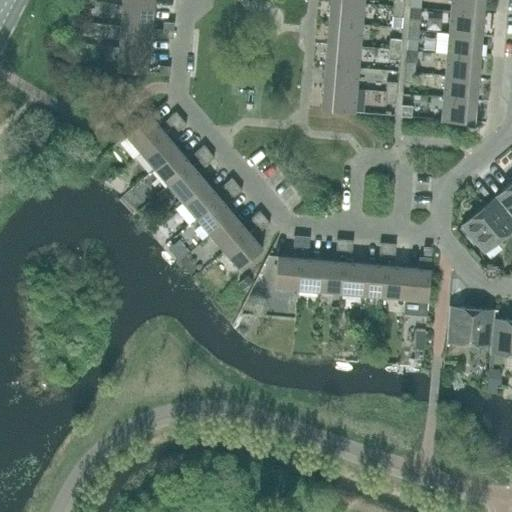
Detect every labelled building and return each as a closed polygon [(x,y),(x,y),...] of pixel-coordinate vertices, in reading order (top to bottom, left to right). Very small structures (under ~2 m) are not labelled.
[(420,8),(421,0),(410,0),(410,7),(420,8)] [(483,14),(483,0),(450,0),(450,11),(483,14)] [(361,25),(363,3),(330,1),(328,22),(361,25)] [(151,29),(153,7),(122,5),(120,26),(151,29)] [(403,17),(404,7),(393,6),(392,16),(403,17)] [(481,35),(483,14),(450,11),(448,32),(481,35)] [(408,29),(418,30),(419,19),(409,18),(408,29)] [(173,31),(174,22),(163,22),(162,30),(173,31)] [(359,46),(361,25),(328,22),(326,44),(359,46)] [(162,30),(151,29),(120,26),(119,48),(149,50),(150,37),(162,38),(172,38),(173,31),(162,30)] [(417,40),(418,30),(408,29),(407,39),(417,40)] [(436,33),(434,53),(446,54),(479,57),(481,35),(448,32),(448,34),(436,33)] [(389,49),(400,50),(401,39),(390,39),(389,49)] [(357,68),(359,46),(326,44),(325,65),(357,68)] [(147,73),(149,50),(119,48),(117,70),(147,73)] [(399,60),(400,50),(389,49),(388,59),(399,60)] [(477,78),(479,57),(446,54),(444,75),(477,78)] [(404,72),(415,73),(416,62),(405,61),(404,72)] [(356,89),(357,68),(325,65),(323,87),(356,89)] [(169,75),(170,67),(159,66),(159,74),(169,75)] [(414,83),(415,73),(404,72),(403,82),(414,83)] [(475,100),(477,78),(444,75),(443,97),(475,100)] [(386,92),(396,93),(397,82),(386,82),(386,92)] [(354,112),(356,89),(323,87),(321,109),(354,112)] [(395,103),(396,93),(386,92),(385,102),(395,103)] [(474,122),(475,100),(443,97),(441,119),(474,122)] [(411,117),(412,106),(401,105),(400,116),(411,117)] [(173,125),(181,118),(176,112),(168,119),(173,125)] [(141,152),(164,132),(149,115),(126,134),(141,152)] [(178,131),(186,124),(181,118),(173,125),(178,131)] [(154,168),(178,149),(164,132),(141,152),(154,168)] [(201,158),(209,151),(204,145),(196,152),(201,158)] [(168,185),(192,165),(178,149),(154,168),(168,185)] [(206,164),(214,157),(209,151),(201,158),(206,164)] [(182,201),(206,182),(192,165),(168,185),(182,201)] [(228,191),(237,184),(232,178),(223,185),(228,191)] [(196,218),(220,198),(206,182),(182,201),(196,218)] [(511,182),(495,197),(511,217),(511,182)] [(234,197),(242,190),(237,184),(228,191),(234,197)] [(483,253),(511,228),(511,217),(495,197),(461,226),(483,253)] [(210,234),(233,215),(220,198),(196,218),(210,234)] [(256,224),(265,217),(259,211),(251,218),(256,224)] [(224,251),(247,231),(233,215),(210,234),(224,251)] [(262,230),(270,223),(265,217),(256,224),(262,230)] [(239,268),(262,249),(247,231),(224,251),(239,268)] [(301,247),(302,236),(294,235),(293,246),(301,247)] [(309,247),(310,237),(302,236),(301,247),(309,247)] [(344,250),(345,240),(337,239),(336,250),(344,250)] [(352,251),(352,240),(345,240),(344,250),(352,251)] [(387,254),(388,243),(380,243),(379,253),(387,254)] [(395,255),(396,244),(388,243),(387,254),(395,255)] [(431,258),(432,247),(424,246),(423,257),(431,258)] [(297,289),(300,258),(277,256),(274,287),(297,289)] [(319,290),(321,260),(300,258),(297,289),(319,290)] [(340,292),(343,262),(321,260),(319,290),(340,292)] [(362,294),(364,264),(343,262),(340,292),(362,294)] [(383,296),(386,265),(364,264),(362,294),(383,296)] [(405,298),(407,267),(386,265),(383,296),(405,298)] [(427,300),(430,269),(407,267),(405,298),(427,300)] [(493,318),(494,310),(449,306),(446,341),(489,345),(490,345),(493,318)] [(511,319),(493,318),(490,345),(489,345),(489,353),(511,355),(511,319)] [(425,329),(415,328),(414,349),(424,350),(425,329)]
